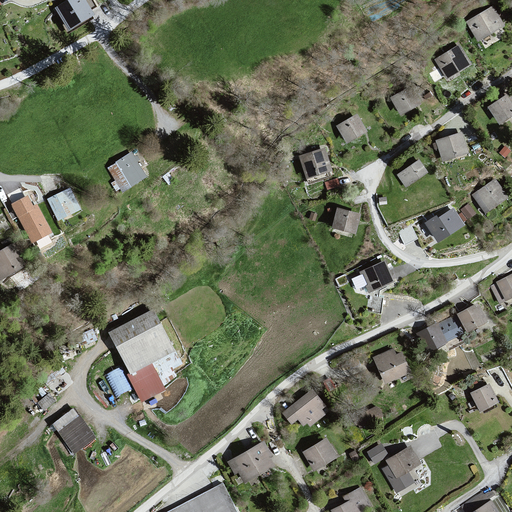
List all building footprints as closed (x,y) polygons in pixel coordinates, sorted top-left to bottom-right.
[(83,0),(71,0),(54,10),(68,33),(94,18),(83,0)] [(493,8),(464,24),(475,44),(505,27),(493,8)] [(458,46),(433,61),(446,82),(471,66),(458,46)] [(409,88),(391,100),(402,117),(421,105),(409,88)] [(511,101),(507,94),(488,107),(500,125),(511,117),(511,101)] [(357,116),(337,128),(347,146),(368,134),(357,116)] [(462,134),(435,141),(441,162),(468,154),(462,134)] [(325,149),(298,158),(305,180),(333,171),(325,149)] [(133,153),(107,169),(125,195),(148,178),(133,153)] [(418,162),(394,179),(403,191),(427,175),(418,162)] [(496,179),(472,196),(485,215),(510,197),(496,179)] [(70,189),(47,201),(60,224),(82,212),(70,189)] [(27,197),(9,206),(33,244),(54,234),(37,206),(33,208),(27,197)] [(435,215),(425,221),(437,240),(463,223),(453,207),(438,217),(435,215)] [(337,208),(332,229),(356,236),(361,215),(337,208)] [(400,229),(405,241),(417,236),(412,224),(400,229)] [(33,266),(18,242),(0,250),(0,279),(1,282),(33,266)] [(384,262),(359,273),(369,295),(395,283),(384,262)] [(511,273),(495,283),(505,301),(511,297),(511,273)] [(478,304),(458,315),(468,335),(489,323),(478,304)] [(150,307),(105,331),(129,381),(179,355),(150,307)] [(464,334),(454,317),(437,326),(446,342),(464,334)] [(437,326),(417,335),(426,352),(446,342),(437,326)] [(392,349),(372,358),(384,384),(411,373),(401,353),(395,355),(392,349)] [(117,395),(132,386),(120,365),(105,373),(117,395)] [(489,385),(470,394),(480,414),(499,405),(489,385)] [(311,391),(282,414),(291,426),(298,422),(304,428),(326,407),(311,391)] [(95,436),(74,407),(52,422),(74,452),(95,436)] [(368,407),(368,415),(382,415),(381,407),(368,407)] [(326,440),(301,454),(311,472),(337,457),(326,440)] [(277,466),(264,441),(248,450),(261,474),(277,466)] [(387,455),(380,442),(367,450),(374,463),(387,455)] [(387,466),(380,470),(395,495),(414,483),(408,474),(422,464),(410,447),(385,462),(387,466)] [(248,450),(229,460),(240,484),(261,474),(248,450)] [(344,503),(329,511),(365,511),(371,509),(360,488),(341,498),(344,503)] [(496,511),(489,501),(473,511),(496,511)]
